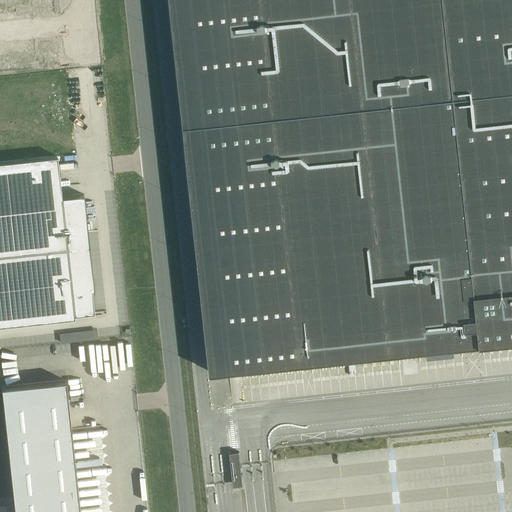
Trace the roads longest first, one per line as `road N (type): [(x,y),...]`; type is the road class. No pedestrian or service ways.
road 1 (unclassified): [(133,0),(188,511)]
road 2 (unknown): [(175,397),(110,401),(124,511)]
